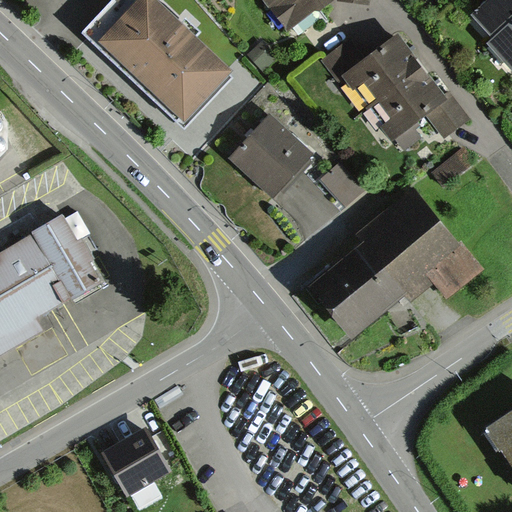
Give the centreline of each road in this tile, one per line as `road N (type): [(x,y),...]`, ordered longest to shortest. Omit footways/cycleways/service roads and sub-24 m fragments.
road 1 (tertiary): [(269,309),(162,189),(0,33)]
road 2 (unclassified): [(0,472),(269,309)]
road 3 (residential): [(511,322),(359,427)]
road 4 (unknown): [(278,511),(193,361)]
road 5 (tertiary): [(359,427),(269,309)]
